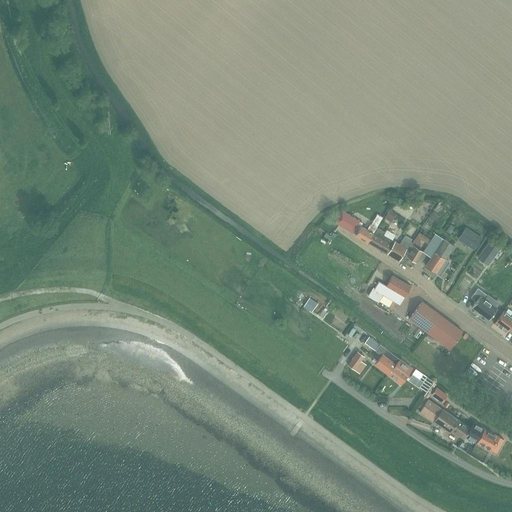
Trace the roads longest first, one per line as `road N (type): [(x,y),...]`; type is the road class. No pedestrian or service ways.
road 1 (track): [(10,0),(19,40),(88,179),(33,244),(0,246)]
road 2 (residential): [(511,355),(339,229)]
road 3 (residential): [(511,484),(461,464),(329,375)]
